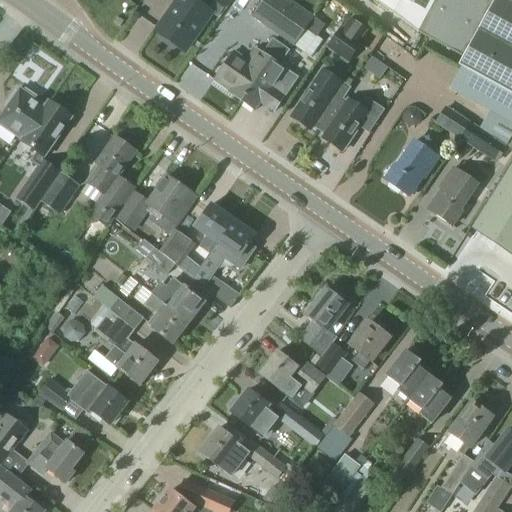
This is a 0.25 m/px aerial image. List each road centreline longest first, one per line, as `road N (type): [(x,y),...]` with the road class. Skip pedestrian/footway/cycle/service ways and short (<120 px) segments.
road 1 (secondary): [(326,215),(20,0)]
road 2 (residential): [(101,511),(326,215)]
road 3 (secondary): [(511,340),(326,215)]
